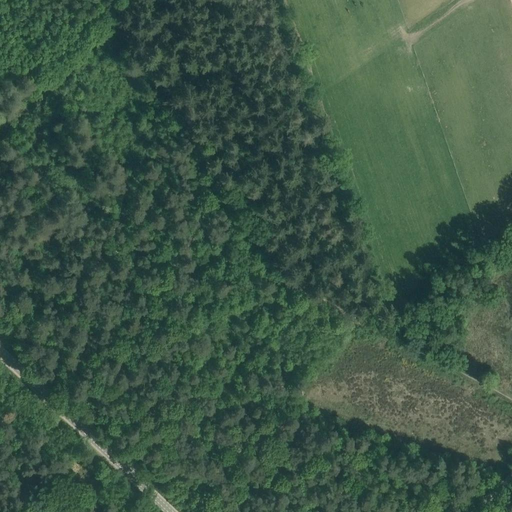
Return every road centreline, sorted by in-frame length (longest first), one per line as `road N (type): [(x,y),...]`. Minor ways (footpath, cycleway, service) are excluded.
road 1 (unclassified): [(170,511),(0,351)]
road 2 (track): [(0,133),(127,0)]
